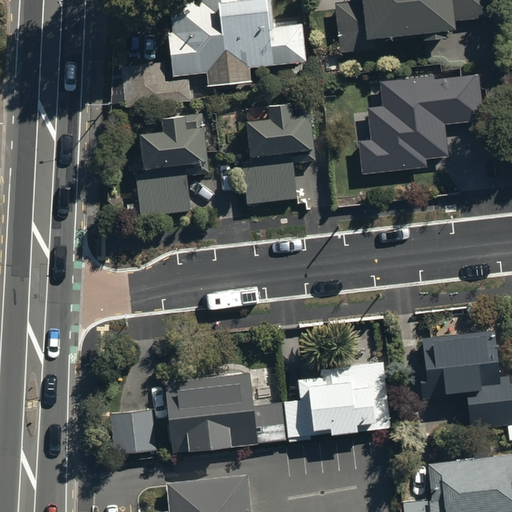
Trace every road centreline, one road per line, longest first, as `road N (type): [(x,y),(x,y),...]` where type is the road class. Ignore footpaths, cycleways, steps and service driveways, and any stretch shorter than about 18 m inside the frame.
road 1 (residential): [(38,305),(154,284),(511,244)]
road 2 (secondary): [(26,511),(38,305)]
road 3 (secondary): [(38,305),(47,126)]
road 4 (secondary): [(47,126),(53,0)]
